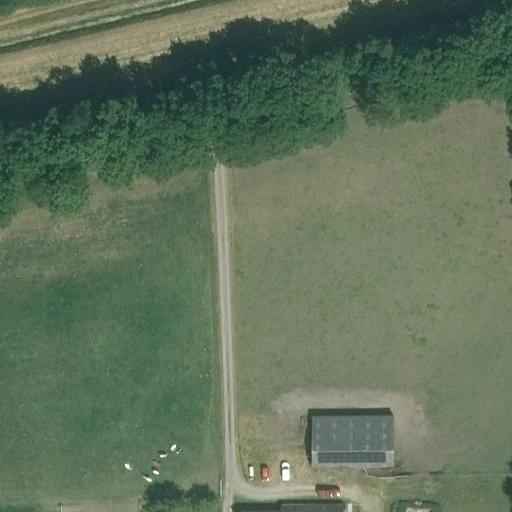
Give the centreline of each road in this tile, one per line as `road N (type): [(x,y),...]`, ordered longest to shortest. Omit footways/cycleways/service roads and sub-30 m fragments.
road 1 (tertiary): [(0,160),(511,40)]
road 2 (track): [(212,109),(231,472),(261,495),(350,493),(376,511)]
